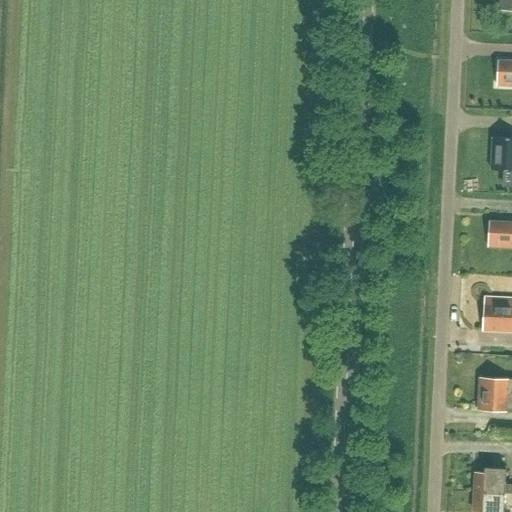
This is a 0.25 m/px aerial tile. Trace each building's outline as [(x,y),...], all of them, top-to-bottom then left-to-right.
[(511,9),(511,0),(500,0),(500,9),(511,9)] [(511,86),(511,61),(498,61),(497,85),(511,86)] [(511,138),(492,137),(491,170),(504,171),(503,186),(511,186),(511,138)] [(511,247),(511,222),(490,222),(489,246),(511,247)] [(511,298),(484,297),(482,331),(511,332),(511,298)] [(511,411),(511,380),(480,379),(479,410),(511,411)] [(474,492),(504,493),(511,493),(511,485),(504,485),(505,469),(485,468),(484,473),(475,472),(474,492)] [(502,511),(504,493),(474,492),(473,511),(482,511),(502,511)]
